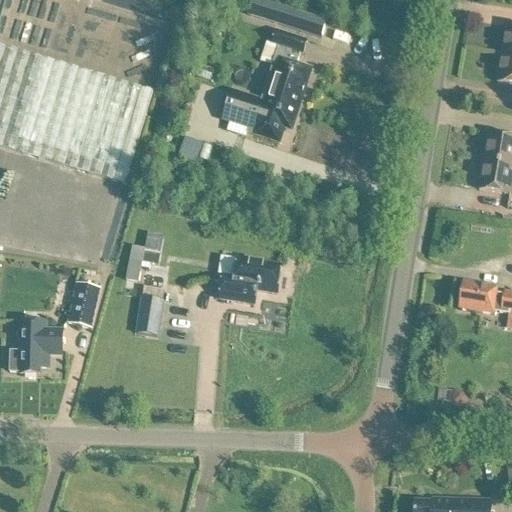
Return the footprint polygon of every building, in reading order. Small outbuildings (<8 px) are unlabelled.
[(322,43),(327,26),(279,11),(280,9),(255,2),(250,18),(274,25),(273,28),(322,43)] [(502,58),(511,59),(511,31),(506,30),(502,58)] [(277,35),(273,48),(278,50),(261,103),(233,95),(225,122),(259,133),(257,138),(280,145),(285,130),(292,132),(311,74),(294,68),(298,56),(304,58),(308,45),(277,35)] [(0,151),(126,189),(154,96),(0,49),(0,151)] [(511,59),(502,58),(497,87),(511,88),(511,59)] [(484,166),(511,170),(511,141),(489,138),(484,166)] [(211,150),(183,140),(178,155),(206,164),(211,150)] [(511,170),(484,166),(479,194),(511,199),(511,193),(511,170)] [(133,251),(126,285),(138,288),(141,272),(151,274),(152,268),(159,270),(165,240),(148,236),(145,253),(133,251)] [(277,299),(282,270),(238,264),(235,283),(223,281),(220,304),(255,309),(257,296),(277,299)] [(464,287),(460,314),(494,320),(494,317),(511,319),(511,297),(504,296),(504,299),(497,298),(498,293),(467,287),(464,287)] [(92,333),(100,294),(77,289),(68,328),(92,333)] [(142,302),(136,338),(158,342),(164,305),(142,302)] [(64,362),(64,333),(48,333),(48,325),(18,325),(18,356),(10,356),(10,377),(20,378),(20,381),(41,381),(42,374),(51,374),(51,362),(64,362)] [(466,401),(462,395),(454,394),(453,407),(466,409),(466,401)] [(492,511),(493,505),(432,503),(432,508),(415,507),(415,511),(492,511)]
